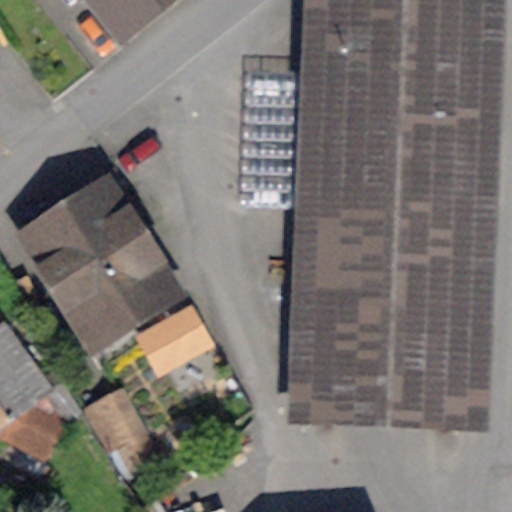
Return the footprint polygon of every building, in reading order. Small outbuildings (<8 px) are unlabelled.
[(92,0),(118,32),(158,0),(92,0)] [(453,425),(470,4),(379,0),(341,0),(339,57),(303,56),(291,358),(326,360),(324,420),(453,425)] [(35,237),(99,339),(163,298),(99,196),(35,237)] [(0,432),(46,457),(65,430),(84,417),(61,384),(45,396),(3,335),(0,337),(0,432)] [(104,409),(121,442),(117,444),(132,472),(154,460),(121,399),(104,409)]
